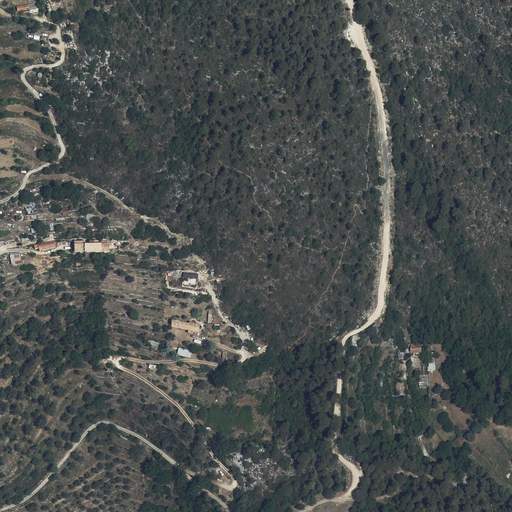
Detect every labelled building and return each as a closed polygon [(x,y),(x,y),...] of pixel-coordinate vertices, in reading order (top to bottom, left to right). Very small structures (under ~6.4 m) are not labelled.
[(92,248),(106,247),(105,239),(100,239),(100,236),(96,237),(96,239),(91,239),(92,248)] [(63,237),(43,241),(44,245),(47,245),(48,247),(64,244),(63,237)] [(105,239),(106,247),(116,247),(116,243),(121,243),(120,238),(105,239)] [(81,249),(92,248),(91,239),(80,239),(81,249)] [(195,319),(180,316),(179,322),(205,328),(206,319),(196,317),(195,316),(195,319)] [(427,340),(419,340),(419,348),(427,348),(427,340)] [(177,355),(191,358),(193,351),(179,347),(177,355)] [(420,378),(420,386),(428,386),(428,378),(420,378)] [(127,445),(129,438),(121,435),(118,441),(127,445)]
